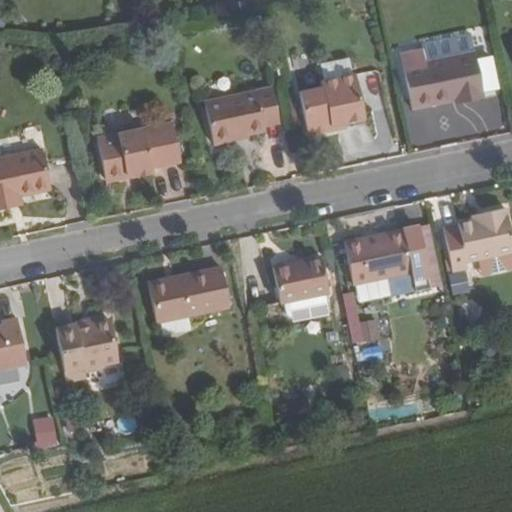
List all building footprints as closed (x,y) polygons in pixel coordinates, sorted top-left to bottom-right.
[(474,52),(424,62),(416,63),(413,52),(391,56),(403,110),(433,104),(454,100),(462,98),(463,102),(483,98),(474,52)] [(331,126),(344,122),(363,119),(354,74),(321,80),(322,88),(299,92),(306,130),(312,134),(328,131),(331,126)] [(212,144),(234,141),(234,137),(245,135),(264,130),(263,127),(278,124),(272,89),(204,103),(212,144)] [(345,127),(344,122),(331,126),(328,131),(345,127)] [(95,139),(105,183),(151,174),(150,169),(179,162),(171,123),(95,139)] [(18,196),(49,190),(41,149),(0,157),(0,208),(10,207),(8,198),(18,196)] [(18,196),(8,198),(10,207),(20,205),(18,196)] [(511,239),(505,210),(484,214),(485,219),(473,221),(457,225),(457,228),(444,231),(452,272),(466,269),(465,263),(481,259),(511,252),(511,239)] [(344,244),(353,285),(358,284),(411,272),(413,281),(428,279),(418,229),(402,232),(344,244)] [(511,252),(481,259),(484,271),(488,274),(511,269),(511,268),(511,252)] [(274,269),(281,307),(285,306),(326,298),(330,297),(322,259),(274,269)] [(150,284),(157,324),(229,309),(221,269),(150,284)] [(411,272),(358,284),(362,303),(391,297),(391,295),(415,290),(413,281),(411,272)] [(347,343),(380,342),(379,320),(357,321),(356,292),(345,293),(347,343)] [(326,298),(285,306),(288,319),(292,323),(330,315),(326,298)] [(75,322),(75,324),(77,328),(110,320),(109,315),(75,322)] [(4,324),(0,324),(0,369),(29,363),(20,320),(19,317),(3,320),(4,324)] [(119,362),(110,320),(77,328),(75,324),(56,329),(65,373),(83,369),(84,372),(102,369),(101,366),(119,362)] [(42,443),(55,441),(50,419),(37,422),(42,443)]
